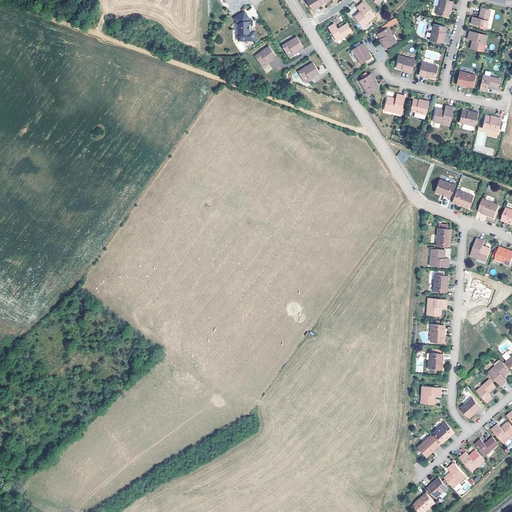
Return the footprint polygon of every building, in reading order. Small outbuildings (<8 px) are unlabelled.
[(220,0),(220,1),(224,9),(227,9),(229,5),(235,1),(235,0),(220,0)] [(307,0),(313,9),(319,6),(318,5),(320,4),(325,0),(307,0)] [(451,7),(452,0),(450,0),(437,0),(435,13),(448,16),(450,6),(451,7)] [(376,14),(362,1),(357,6),(360,10),(359,11),(353,16),(361,24),(367,19),(369,21),(376,14)] [(487,28),(491,11),(482,9),(479,19),(473,17),(471,24),(487,28)] [(248,19),(250,18),(245,11),(235,18),(239,25),(239,40),(255,39),(254,32),(251,32),(250,22),(249,21),(248,19)] [(395,18),(388,23),(390,27),(398,22),(395,18)] [(328,27),(338,41),(352,32),(346,24),(340,28),(339,29),(335,22),(328,27)] [(445,27),(432,24),(429,39),(443,42),(445,36),(443,36),(445,27)] [(388,27),(378,34),(383,42),(381,43),(385,48),(397,40),(388,27)] [(486,45),(488,35),(469,31),(468,39),(473,40),(471,49),(482,52),(484,44),(486,45)] [(303,47),(297,37),(282,45),(289,56),(303,47)] [(363,42),(352,49),(360,62),(370,56),(366,49),(367,48),(363,42)] [(255,56),(263,66),(272,59),(277,55),(269,46),(255,56)] [(414,59),(398,55),(396,68),(405,69),(405,71),(411,72),(414,59)] [(314,62),(300,71),(305,81),(319,72),(314,62)] [(437,65),(422,62),(419,75),(426,77),(426,76),(434,77),(437,65)] [(469,73),(460,71),(457,81),(473,84),(476,74),(469,73)] [(371,73),(359,80),(368,94),(378,87),(373,79),(374,78),(371,73)] [(489,77),(483,76),(480,86),(488,87),(488,85),(499,87),(501,79),(489,77)] [(388,95),(385,107),(393,108),(392,110),(401,111),(405,94),(397,92),(396,96),(388,95)] [(411,109),(426,112),(428,98),(423,98),(423,99),(413,97),(411,109)] [(451,125),(455,107),(446,105),(446,109),(437,108),(435,119),(442,121),(441,123),(451,125)] [(476,125),(479,112),(473,110),(472,112),(468,111),(463,109),(460,122),(476,125)] [(492,116),(486,115),(483,127),(499,131),(502,117),(496,116),(495,117),(492,116)] [(405,163),(409,155),(400,150),(396,159),(405,163)] [(454,185),(439,179),(435,191),(444,194),(443,196),(450,198),(454,185)] [(473,196),(457,189),(453,201),(461,204),(460,205),(468,208),(473,196)] [(498,205),(482,199),(478,210),(487,214),(487,215),(494,218),(498,205)] [(508,223),(508,222),(511,223),(511,209),(506,207),(501,220),(508,223)] [(437,230),(436,247),(448,247),(449,238),(451,238),(451,231),(437,230)] [(484,242),(476,239),(470,257),(478,260),(479,258),(486,261),(490,250),(482,246),(484,242)] [(505,249),(499,247),(494,260),(509,266),(511,258),(511,253),(505,250),(505,249)] [(432,258),(430,258),(429,267),(448,268),(449,259),(444,259),(445,251),(433,250),(432,258)] [(447,277),(434,276),(433,292),(447,293),(448,287),(447,287),(447,277)] [(488,298),(483,292),(468,304),(473,311),(478,306),(483,313),(492,305),(487,299),(488,298)] [(446,301),(427,299),(427,308),(429,308),(428,316),(440,317),(441,308),(446,309),(446,301)] [(444,327),(432,326),(430,343),(444,344),(444,337),(443,337),(444,327)] [(441,347),(433,347),(432,351),(436,352),(436,355),(441,355),(441,347)] [(428,370),(441,371),(442,361),(443,361),(443,356),(441,355),(436,355),(436,352),(432,351),(432,354),(430,354),(428,370)] [(488,372),(501,387),(507,381),(504,378),(509,373),(501,363),(499,361),(494,365),(495,367),(488,372)] [(496,387),(489,380),(477,391),(487,403),(493,398),(489,394),(496,387)] [(441,389),(422,388),(421,397),(424,397),(423,404),(435,405),(435,397),(440,397),(441,389)] [(482,408),(472,398),(460,409),(469,418),(476,412),(477,413),(482,408)] [(509,437),(511,434),(511,428),(507,423),(500,429),(497,425),(491,431),(503,445),(510,438),(509,437)] [(445,424),(434,434),(442,443),(449,437),(449,438),(454,434),(445,424)] [(438,446),(430,437),(418,448),(427,458),(433,454),(432,453),(438,446)] [(498,446),(492,438),(485,445),(480,440),(475,445),(486,457),(498,446)] [(484,461),(475,451),(469,457),(466,454),(460,459),(473,473),(479,467),(478,466),(484,461)] [(451,474),(444,479),(450,486),(453,489),(459,483),(460,485),(466,479),(454,465),(448,470),(451,474)] [(432,485),(427,489),(437,499),(448,489),(440,479),(432,486),(432,485)] [(426,511),(435,504),(427,496),(420,502),(419,501),(413,506),(418,511),(426,511)]
